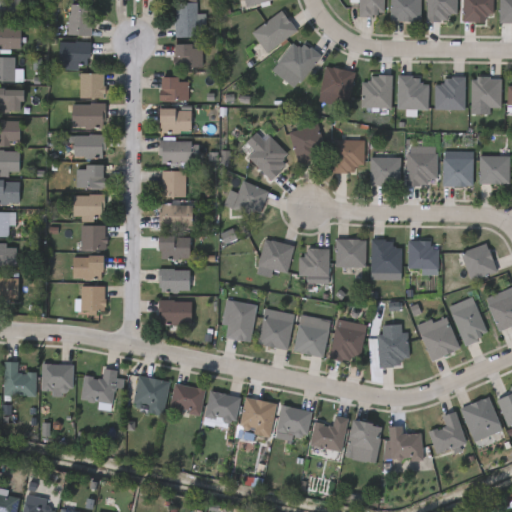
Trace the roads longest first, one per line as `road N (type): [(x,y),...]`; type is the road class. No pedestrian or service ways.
road 1 (residential): [(0,323),(403,402),(511,360)]
road 2 (residential): [(134,346),(138,43)]
road 3 (residential): [(315,0),(331,28),(362,47),(511,51)]
road 4 (residential): [(511,233),(479,218),(309,210)]
